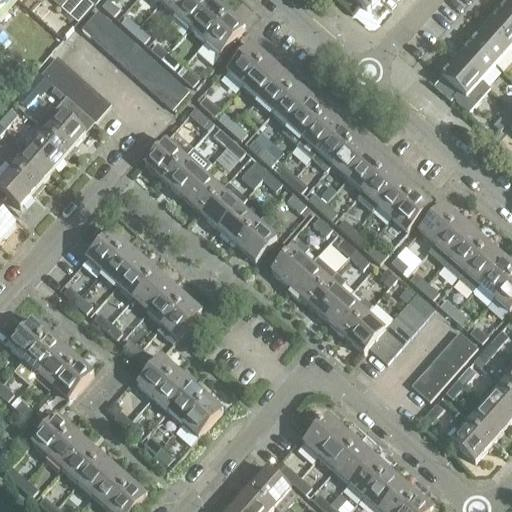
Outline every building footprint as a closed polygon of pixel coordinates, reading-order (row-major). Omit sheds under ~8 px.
[(0,0),(0,12),(11,0),(0,0)] [(94,10),(81,0),(72,0),(61,13),(78,28),(94,10)] [(104,0),(85,0),(96,9),(104,0)] [(165,0),(160,6),(175,19),(192,0),(165,0)] [(208,0),(192,0),(175,19),(190,33),(215,5),(208,0)] [(352,0),(367,13),(370,9),(372,11),(380,2),(378,0),(352,0)] [(511,0),(499,15),(511,25),(511,0)] [(103,11),(114,21),(121,14),(109,3),(103,11)] [(215,5),(190,33),(205,46),(229,18),(215,5)] [(99,15),(83,33),(91,41),(108,23),(99,15)] [(511,50),(511,25),(499,15),(485,31),(510,53),(511,50)] [(229,18),(205,46),(220,59),(245,32),(229,18)] [(132,38),(139,30),(128,20),(121,28),(132,38)] [(108,23),(91,41),(100,49),(117,31),(108,23)] [(66,40),(73,32),(67,27),(60,35),(66,40)] [(132,38),(145,48),(151,41),(139,30),(132,38)] [(117,31),(100,49),(109,57),(126,39),(117,31)] [(510,53),(485,31),(471,47),(496,69),(510,53)] [(54,45),(57,42),(50,36),(47,40),(54,45)] [(126,39),(109,57),(118,65),(134,47),(126,39)] [(134,47),(118,65),(127,74),(144,55),(134,47)] [(162,64),(169,57),(158,47),(151,54),(162,64)] [(496,69),(471,47),(456,63),(481,85),(496,69)] [(227,77),(242,91),(268,63),(252,49),(227,77)] [(144,55),(127,74),(136,82),(153,63),(144,55)] [(162,64),(174,75),(181,67),(169,57),(162,64)] [(58,61),(42,79),(50,87),(66,69),(58,61)] [(153,63),(136,82),(145,90),(162,71),(153,63)] [(268,63),(242,91),(257,104),(283,76),(268,63)] [(481,85),(456,63),(441,80),(459,95),(453,102),(470,117),(491,93),(481,85)] [(50,87),(59,95),(75,77),(66,69),(50,87)] [(162,71),(145,90),(153,98),(171,79),(162,71)] [(188,74),(182,81),(194,92),(200,84),(188,74)] [(283,76),(257,104),(272,118),(298,89),(283,76)] [(59,95),(68,103),(84,85),(75,77),(59,95)] [(171,79),(153,98),(162,106),(179,87),(171,79)] [(68,103),(77,111),(93,93),(84,85),(68,103)] [(179,87),(162,106),(172,115),(189,96),(179,87)] [(28,109),(39,96),(32,89),(20,103),(28,109)] [(298,89),(272,118),(287,131),(312,102),(298,89)] [(93,93),(77,111),(86,119),(102,101),(93,93)] [(206,100),(200,107),(200,108),(212,119),(219,111),(206,100)] [(111,109),(102,101),(86,119),(95,127),(111,109)] [(312,102),(287,131),(302,144),(327,116),(312,102)] [(511,120),(511,112),(510,111),(502,120),(508,125),(511,120)] [(203,132),(210,124),(196,112),(189,119),(203,132)] [(18,120),(11,113),(0,125),(0,126),(7,133),(18,120)] [(61,116),(51,126),(47,122),(40,129),(44,134),(69,156),(85,138),(61,116)] [(311,164),(342,129),(327,116),(302,144),(297,150),(311,164)] [(230,135),(237,127),(226,117),(219,125),(230,135)] [(242,145),(249,138),(237,127),(230,135),(242,145)] [(332,171),(357,142),(342,129),(311,164),(326,177),(332,171)] [(233,144),(220,133),(214,141),(226,152),(233,144)] [(44,134),(28,153),(52,175),(69,156),(44,134)] [(357,142),(332,171),(347,184),(372,156),(357,142)] [(233,144),(226,152),(240,165),(247,157),(233,144)] [(260,161),(267,154),(255,144),(248,151),(260,161)] [(145,169),(164,185),(185,162),(166,145),(145,169)] [(28,153),(12,171),(36,193),(52,175),(28,153)] [(272,172),(272,171),(279,165),(267,154),(260,161),(272,172)] [(372,156),(347,184),(362,197),(387,169),(372,156)] [(185,162),(164,185),(182,202),(203,178),(185,162)] [(270,178),(257,166),(250,173),(263,185),(270,178)] [(372,216),(402,182),(387,169),(362,197),(357,203),(372,216)] [(290,188),(297,180),(285,170),(278,178),(290,188)] [(0,194),(20,212),(36,193),(12,171),(0,183),(0,194)] [(203,178),(182,202),(200,218),(221,195),(203,178)] [(270,178),(263,185),(277,197),(283,189),(270,178)] [(302,199),(302,198),(309,191),(297,180),(290,188),(302,199)] [(402,182),(377,211),(391,224),(417,195),(402,182)] [(221,195),(200,218),(218,234),(239,211),(247,203),(229,186),(221,195)] [(417,195),(391,224),(407,238),(432,209),(417,195)] [(315,197),(309,204),(308,205),(320,215),(326,207),(315,197)] [(301,218),(308,211),(294,198),(287,206),(301,218)] [(326,207),(320,215),(332,225),(338,218),(326,207)] [(419,237),(434,251),(459,223),(444,209),(419,237)] [(239,211),(218,234),(236,251),(257,227),(239,211)] [(0,215),(0,246),(15,229),(0,215)] [(257,227),(236,251),(255,267),(276,244),(267,236),(276,226),(266,217),(257,227)] [(333,234),(320,222),(313,229),(326,241),(333,234)] [(459,223),(434,251),(429,257),(444,270),(474,236),(459,223)] [(345,224),(339,230),(338,231),(350,241),(356,234),(345,224)] [(356,234),(350,241),(361,252),(368,244),(356,234)] [(112,235),(87,263),(102,277),(127,249),(112,235)] [(474,236),(444,270),(458,284),(489,249),(474,236)] [(358,256),(344,243),(337,251),(351,263),(358,256)] [(272,276),(291,293),(312,269),(303,262),(310,253),(300,244),(293,252),(272,276)] [(127,249),(102,277),(117,290),(142,262),(127,249)] [(489,249),(458,284),(474,297),(480,291),(479,290),(504,262),(489,249)] [(380,269),(381,268),(387,261),(375,250),(368,258),(380,269)] [(358,256),(351,263),(364,274),(370,267),(358,256)] [(391,268),(403,278),(410,271),(398,260),(391,268)] [(330,286),(337,278),(319,261),(312,269),(291,293),(309,309),(330,286)] [(142,262),(117,290),(132,303),(157,275),(142,262)] [(479,290),(480,291),(494,303),(511,283),(511,269),(504,262),(479,290)] [(388,274),(381,282),(389,290),(397,281),(388,274)] [(157,275),(132,303),(147,316),(172,289),(157,275)] [(417,277),(411,285),(422,295),(429,287),(417,277)] [(348,302),(339,294),(346,286),(337,278),(330,286),(309,309),(327,325),(348,302)] [(511,283),(494,303),(509,317),(511,314),(511,283)] [(429,287),(422,295),(434,305),(440,298),(429,287)] [(172,289),(147,316),(162,330),(187,302),(172,289)] [(75,307),(81,300),(70,290),(64,298),(75,307)] [(436,315),(417,299),(409,308),(428,325),(436,315)] [(75,307),(87,318),(94,311),(81,300),(75,307)] [(187,302),(162,330),(159,333),(163,337),(164,339),(168,343),(170,343),(174,347),(202,316),(187,302)] [(348,302),(327,325),(345,342),(366,318),(374,310),(365,302),(357,310),(348,302)] [(447,304),(441,312),(452,321),(458,314),(447,304)] [(428,325),(409,308),(401,317),(420,333),(428,325)] [(458,314),(452,321),(463,332),(470,324),(458,314)] [(93,324),(94,325),(104,334),(111,326),(100,316),(93,324)] [(420,333),(401,317),(393,326),(412,342),(420,333)] [(366,318),(345,342),(364,359),(369,353),(377,343),(385,335),(366,318)] [(33,323),(8,351),(24,365),(49,337),(33,323)] [(111,326),(104,334),(117,345),(123,337),(111,326)] [(412,342),(393,326),(385,335),(403,352),(412,342)] [(483,349),(489,341),(477,330),(470,338),(483,349)] [(403,352),(385,335),(377,343),(396,360),(403,352)] [(490,348),(497,355),(509,341),(502,335),(490,348)] [(49,337),(24,365),(38,378),(64,350),(49,337)] [(460,337),(452,346),(470,362),(478,352),(460,337)] [(396,360),(377,343),(369,353),(388,369),(396,360)] [(135,361),(141,353),(130,344),(124,351),(135,361)] [(452,346),(444,355),(461,371),(470,362),(452,346)] [(490,348),(478,361),(486,368),(497,355),(490,348)] [(64,350),(38,378),(53,392),(78,364),(64,350)] [(135,361),(147,372),(154,364),(141,353),(135,361)] [(444,355),(436,364),(453,380),(461,371),(444,355)] [(163,360),(138,388),(153,402),(178,374),(163,360)] [(78,364),(53,392),(69,406),(94,378),(78,364)] [(436,364),(428,373),(445,388),(453,380),(436,364)] [(477,378),(469,371),(457,385),(465,391),(477,378)] [(428,373),(420,381),(437,397),(445,388),(428,373)] [(193,387),(178,374),(153,402),(168,415),(193,387)] [(511,378),(509,381),(504,377),(496,386),(501,391),(511,400),(511,378)] [(420,381),(412,390),(429,406),(437,397),(420,381)] [(465,391),(457,385),(446,398),(453,404),(465,391)] [(208,401),(193,387),(168,415),(183,429),(208,401)] [(0,391),(0,398),(9,406),(15,399),(3,388),(0,391)] [(511,425),(511,400),(501,391),(485,409),(508,430),(511,425)] [(224,414),(208,401),(183,429),(199,442),(224,414)] [(26,422),(33,415),(22,405),(16,413),(26,422)] [(437,408),(424,422),(432,428),(444,415),(437,408)] [(485,409),(469,426),(468,427),(492,448),(508,430),(485,409)] [(26,422),(39,433),(45,426),(33,415),(26,422)] [(121,416),(115,423),(126,433),(132,425),(121,416)] [(450,428),(460,436),(452,446),(475,467),(492,448),(468,427),(469,426),(459,418),(450,428)] [(329,419),(303,448),(319,462),(344,433),(329,419)] [(57,420),(42,436),(32,447),(48,461),(72,434),(57,420)] [(132,425),(126,433),(138,443),(145,436),(132,425)] [(344,433),(319,462),(334,475),(359,447),(344,433)] [(72,434),(48,461),(63,474),(87,447),(72,434)] [(156,459),(162,452),(151,442),(145,449),(156,459)] [(87,447),(63,474),(78,488),(102,460),(87,447)] [(359,447),(334,475),(348,488),(374,460),(359,447)] [(156,459),(168,470),(175,463),(162,452),(156,459)] [(102,460),(78,488),(93,501),(117,473),(102,460)] [(374,460),(348,488),(363,502),(389,473),(374,460)] [(294,489),(301,481),(290,471),(283,479),(294,489)] [(291,494),(267,472),(251,491),(274,511),(288,511),(299,500),(291,494)] [(117,473),(93,501),(105,511),(109,511),(132,486),(117,473)] [(389,473),(363,502),(374,511),(380,511),(404,487),(389,473)] [(21,492),(27,484),(16,474),(9,482),(21,492)] [(294,489),(306,500),(313,492),(301,481),(294,489)] [(21,492),(32,502),(39,495),(27,484),(21,492)] [(132,486),(109,511),(137,511),(147,500),(132,486)] [(404,487),(380,511),(407,511),(418,500),(404,487)] [(274,511),(251,491),(234,509),(237,511),(274,511)] [(320,498),(313,506),(320,511),(326,511),(331,508),(320,498)] [(431,511),(418,500),(407,511),(431,511)] [(46,501),(39,508),(43,511),(56,511),(57,511),(46,501)]
